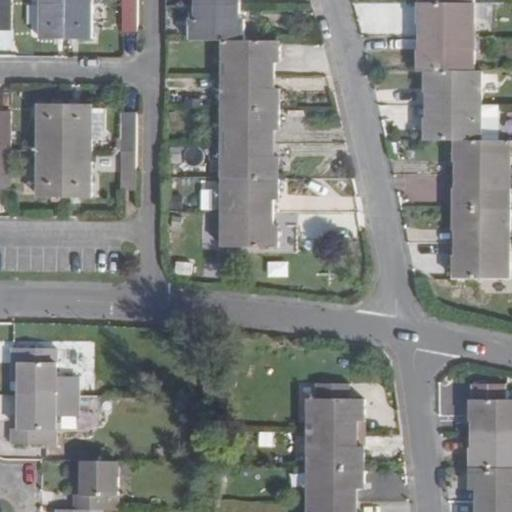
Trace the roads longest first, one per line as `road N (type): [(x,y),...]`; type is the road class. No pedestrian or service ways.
road 1 (residential): [(404,331),(321,0)]
road 2 (residential): [(147,303),(404,331)]
road 3 (residential): [(425,511),(404,331)]
road 4 (residential): [(147,233),(151,75)]
road 5 (residential): [(0,72),(151,75)]
road 6 (residential): [(0,299),(147,303)]
road 7 (residential): [(147,233),(0,233)]
